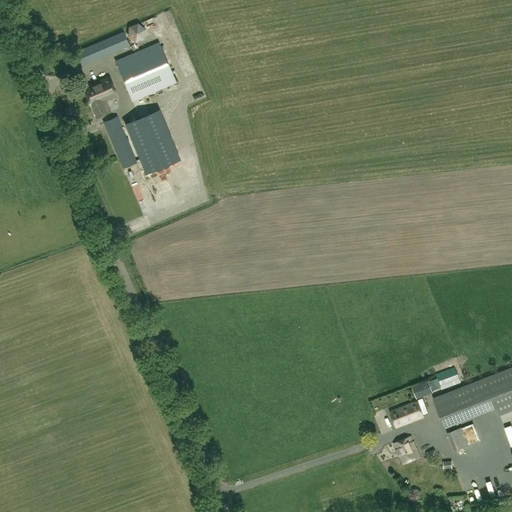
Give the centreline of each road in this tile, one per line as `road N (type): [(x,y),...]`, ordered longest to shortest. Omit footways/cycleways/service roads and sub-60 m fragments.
road 1 (unclassified): [(5,0),(224,511)]
road 2 (unknown): [(43,88),(153,38),(177,78),(203,191),(106,236)]
